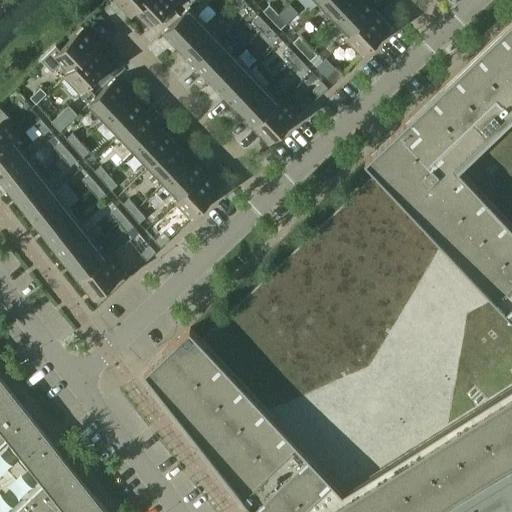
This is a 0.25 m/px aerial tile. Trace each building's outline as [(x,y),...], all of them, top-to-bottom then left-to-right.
[(115,0),(130,16),(135,12),(134,11),(144,0),(115,0)] [(144,0),(134,11),(135,12),(149,27),(177,0),(144,0)] [(231,0),(240,8),(246,2),(244,0),(231,0)] [(334,20),(355,0),(323,0),(319,4),(334,20)] [(349,36),(376,11),(364,0),(355,0),(334,20),(348,34),(349,36)] [(269,5),(263,11),(271,20),(278,14),(269,5)] [(190,6),(163,32),(178,48),(205,23),(190,6)] [(349,36),(348,34),(345,37),(362,55),(391,27),(376,11),(349,36)] [(271,20),(280,29),(286,23),(278,14),(271,20)] [(258,15),(252,21),(261,30),(267,24),(258,15)] [(511,19),(145,369),(258,511),(411,511),(420,506),(447,488),(475,471),(503,454),(511,449),(511,19)] [(193,64),(220,39),(205,23),(178,48),(193,64)] [(261,30),(269,39),(276,33),(267,24),(261,30)] [(61,64),(68,71),(69,72),(94,49),(95,50),(99,46),(82,28),(60,50),(56,46),(41,60),(52,72),(61,64)] [(299,36),(293,42),(301,51),(308,45),(299,36)] [(208,80),(235,55),(220,39),(193,64),(208,80)] [(301,51),(310,60),(316,54),(308,45),(301,51)] [(288,46),(282,52),(290,61),(297,55),(288,46)] [(69,72),(68,71),(63,75),(80,93),(109,65),(95,50),(94,49),(69,72)] [(223,96),(250,71),(235,55),(208,80),(223,96)] [(290,61),(299,71),(306,64),(297,55),(290,61)] [(332,83),(341,74),(335,68),(326,77),(332,83)] [(238,112),(265,87),(250,71),(223,96),(238,112)] [(114,79),(88,104),(103,120),(129,95),(114,79)] [(318,97),(328,88),(321,81),(312,90),(318,97)] [(279,103),(278,101),(265,87),(238,112),(253,128),(279,103)] [(40,89),(30,98),(36,104),(45,96),(40,89)] [(118,136),(144,111),(129,95),(103,120),(118,136)] [(298,116),(281,98),(278,101),(279,103),(253,128),(268,144),(298,116)] [(51,121),(60,130),(77,114),(69,105),(51,121)] [(0,148),(12,139),(14,141),(17,138),(2,119),(6,116),(0,108),(0,148)] [(133,151),(159,127),(144,111),(118,136),(133,151)] [(33,124),(42,133),(48,128),(40,118),(33,124)] [(148,167),(174,142),(159,127),(133,151),(148,167)] [(72,133),(66,139),(74,148),(81,142),(72,133)] [(0,176),(26,156),(14,141),(12,139),(0,148),(0,176)] [(60,141),(53,147),(62,157),(68,151),(60,141)] [(74,148),(82,157),(89,152),(81,142),(74,148)] [(163,183),(189,158),(174,142),(148,167),(163,183)] [(62,157),(70,166),(76,160),(68,151),(62,157)] [(0,180),(12,195),(40,173),(26,156),(0,176),(0,180)] [(178,199),(204,174),(189,158),(163,183),(177,197),(178,199)] [(101,165),(94,171),(102,181),(109,175),(101,165)] [(25,212),(53,190),(40,173),(12,195),(25,212)] [(88,174),(82,180),(90,189),(97,184),(88,174)] [(178,199),(177,197),(174,200),(191,218),(220,190),(204,174),(178,199)] [(102,181),(110,190),(117,184),(109,175),(102,181)] [(90,189),(98,199),(105,193),(97,184),(90,189)] [(39,229),(67,207),(53,190),(25,212),(39,229)] [(137,208),(129,198),(122,204),(131,213),(137,208)] [(52,247),(80,224),(67,207),(39,229),(52,247)] [(125,216),(117,207),(110,212),(118,222),(125,216)] [(131,213),(139,223),(145,217),(137,208),(131,213)] [(118,222),(126,231),(133,226),(125,216),(118,222)] [(66,264),(94,242),(80,224),(52,247),(66,264)] [(160,247),(170,238),(163,232),(154,240),(160,247)] [(107,259),(106,257),(94,242),(66,264),(79,281),(107,259)] [(146,260),(156,251),(149,245),(140,254),(146,260)] [(107,259),(79,281),(93,298),(124,273),(109,254),(106,257),(107,259)] [(107,511),(0,375),(0,445),(8,438),(44,482),(11,511),(107,511)]
